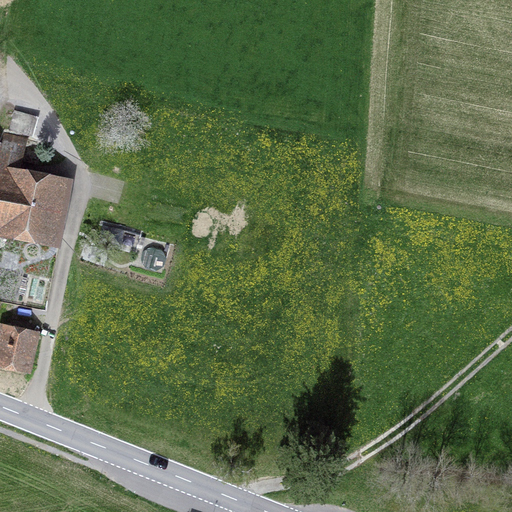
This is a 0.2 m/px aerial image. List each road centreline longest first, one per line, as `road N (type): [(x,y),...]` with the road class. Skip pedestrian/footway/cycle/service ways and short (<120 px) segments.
road 1 (track): [(511,338),(392,435),(325,466),(263,482),(249,503)]
road 2 (tertiary): [(249,503),(0,404)]
